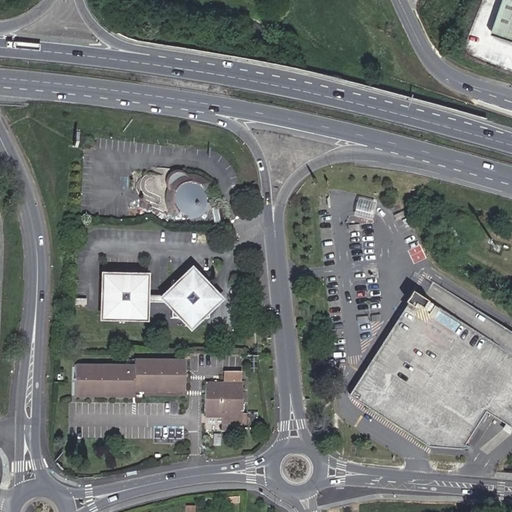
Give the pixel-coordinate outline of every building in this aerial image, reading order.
[(511,0),(507,0),(498,28),(511,32),(511,0)] [(186,180),(181,180),(180,176),(173,176),(166,176),(166,180),(166,182),(158,183),(156,183),(156,187),(151,186),(148,186),(146,190),(146,193),(147,196),(148,197),(149,199),(151,201),(152,202),(154,203),(154,204),(156,204),(158,205),(160,205),(162,206),(164,206),(166,207),(167,209),(166,214),(161,213),(159,213),(158,214),(158,218),(160,218),(163,218),(165,219),(167,219),(170,218),(173,217),(175,219),(176,221),(177,222),(179,224),(186,217),(187,216),(188,217),(190,218),(192,218),(193,218),(194,218),(194,223),(197,222),(200,222),(202,221),(205,220),(207,218),(208,218),(210,215),(212,211),(213,208),(213,207),(209,205),(209,202),(208,200),(208,198),(207,196),(206,194),(210,185),(208,183),(205,182),(201,180),(197,180),(195,179),(190,180),(186,181),(186,180)] [(190,326),(217,300),(191,274),(164,300),(190,326)] [(511,333),(431,280),(421,296),(481,334),(490,320),(505,330),(501,336),(508,340),(511,333)] [(142,318),(142,282),(105,281),(105,318),(142,318)] [(511,427),(511,333),(508,340),(501,336),(505,330),(490,320),(481,334),(421,296),(415,292),(349,396),(429,446),(462,448),(486,411),(511,427)] [(133,391),(183,391),(184,360),(133,360),(133,365),(76,364),(76,396),(133,397),(133,391)] [(206,382),(205,417),(223,417),(223,423),(246,424),(246,414),(241,414),(241,367),(226,366),(226,383),(206,382)]
